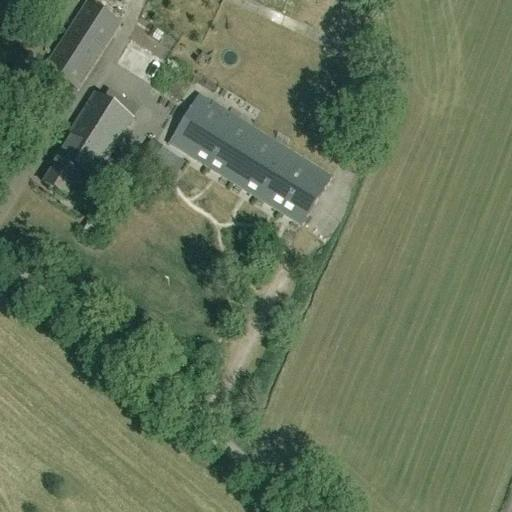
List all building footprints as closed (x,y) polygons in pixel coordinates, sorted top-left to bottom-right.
[(78,91),(120,26),(86,4),(44,70),(78,91)] [(93,181),(132,119),(95,96),(50,166),(54,168),(43,185),(65,199),(73,187),(77,190),(86,176),(93,181)] [(169,144),(271,207),(302,227),(332,179),(199,97),(169,144)] [(163,188),(179,160),(157,146),(140,174),(163,188)] [(151,243),(166,228),(148,209),(132,224),(151,243)] [(101,278),(103,291),(137,285),(135,272),(101,278)] [(142,328),(159,340),(180,312),(162,299),(142,328)] [(199,369),(213,338),(196,331),(182,361),(199,369)]
